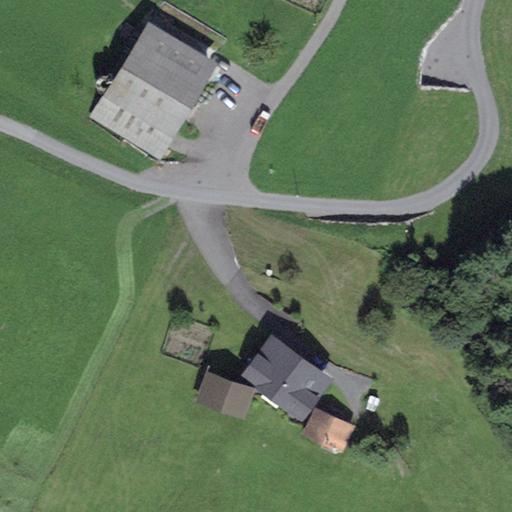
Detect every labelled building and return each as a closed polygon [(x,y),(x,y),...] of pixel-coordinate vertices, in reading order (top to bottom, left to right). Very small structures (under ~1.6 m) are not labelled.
[(226,38),(163,1),(149,24),(95,115),(158,153),(215,58),(226,38)] [(0,197),(2,199),(22,179),(1,158),(0,158),(0,197)] [(300,411),(323,378),(272,341),(252,368),(247,365),(233,384),(250,390),(256,380),(300,411)] [(203,398),(242,413),(250,390),(233,384),(211,375),(203,398)] [(338,446),(346,429),(317,415),(309,432),(338,446)]
